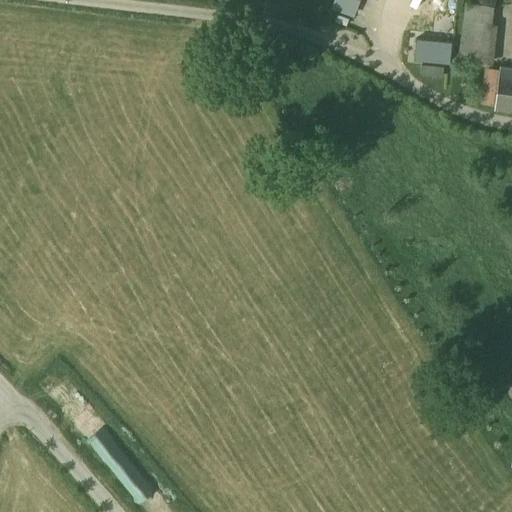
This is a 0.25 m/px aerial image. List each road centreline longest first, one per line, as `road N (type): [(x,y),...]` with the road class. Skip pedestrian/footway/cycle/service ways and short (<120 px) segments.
road 1 (residential): [(511,117),(454,101),(313,25),(148,0)]
road 2 (residential): [(0,372),(122,511)]
